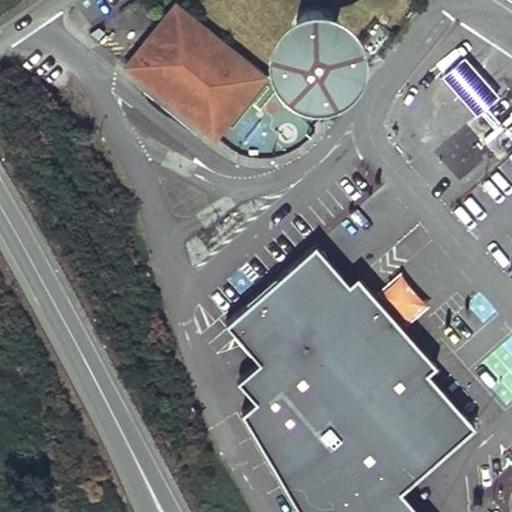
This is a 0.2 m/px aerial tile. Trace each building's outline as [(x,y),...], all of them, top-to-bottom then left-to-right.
[(265,72),(175,0),(174,0),(124,63),(213,135),(265,72)] [(295,22),(296,30),(300,37),(306,42),(314,45),(321,44),(328,40),(334,34),(336,26),(335,19),(331,12),(325,7),(318,4),(310,5),(303,9),(298,15),(295,22)] [(496,92),(464,55),(446,71),(477,108),(496,92)] [(504,154),(511,146),(511,119),(490,139),(504,154)] [(347,269),(314,230),(210,315),(241,354),(220,372),(240,396),(231,404),(302,511),(415,511),(393,487),(473,421),(431,370),(440,362),(356,261),(347,269)]
